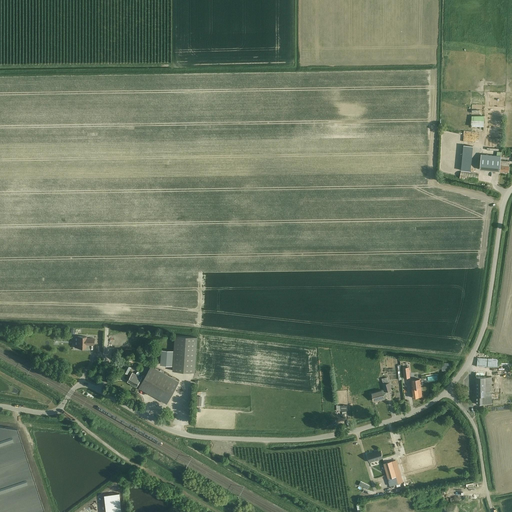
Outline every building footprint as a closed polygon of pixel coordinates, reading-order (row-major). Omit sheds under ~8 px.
[(488,121),(503,122),(503,110),(488,109),(488,121)] [(475,129),(475,125),(484,125),(484,114),(471,114),(471,129),(475,129)] [(463,143),(461,168),(472,169),(473,144),(463,143)] [(509,163),(500,162),(501,156),(481,154),(479,169),(508,172),(509,166),(509,163)] [(459,179),(477,182),(479,175),(461,171),(459,179)] [(175,335),(173,371),(195,372),(197,337),(175,335)] [(86,336),(78,336),(77,348),(86,348),(86,345),(94,345),(94,338),(86,338),(86,336)] [(161,350),(160,365),(172,366),(173,350),(161,350)] [(477,358),(477,366),(498,368),(498,359),(477,358)] [(132,372),(131,375),(127,381),(136,386),(137,386),(139,387),(139,388),(167,403),(179,381),(151,366),(145,376),(142,375),(141,377),(132,372)] [(486,372),(476,372),(476,404),(488,404),(487,397),(492,397),(491,377),(487,377),(486,372)] [(391,390),(389,383),(389,382),(388,382),(388,379),(387,379),(387,377),(380,379),(380,382),(381,381),(382,384),(383,383),(383,384),(384,389),(382,390),(371,393),(373,400),(380,398),(380,399),(385,398),(383,392),(385,391),(385,392),(391,390)] [(412,398),(418,397),(422,396),(420,382),(420,380),(414,381),(413,378),(411,378),(412,389),(411,389),(412,398)] [(17,429),(0,426),(0,511),(37,511),(44,510),(30,467),(17,429)] [(369,462),(383,458),(380,450),(367,454),(369,462)] [(391,461),(384,463),(388,479),(390,486),(398,484),(396,476),(391,461)] [(120,511),(119,494),(104,495),(105,511),(120,511)]
